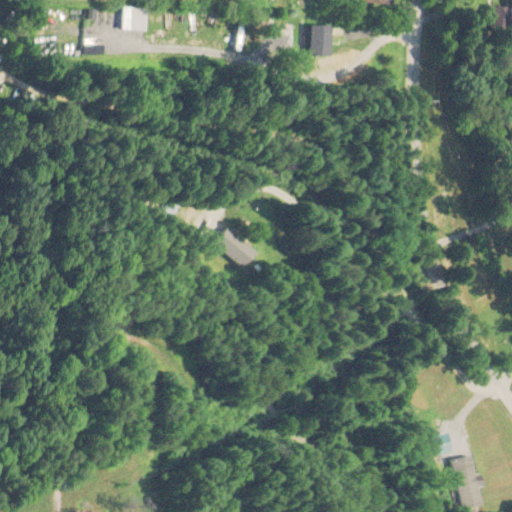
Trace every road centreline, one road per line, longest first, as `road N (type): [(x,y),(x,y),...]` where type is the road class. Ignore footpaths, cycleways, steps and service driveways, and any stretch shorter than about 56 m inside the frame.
road 1 (residential): [(416,0),(409,114),(425,249),(441,296),(511,408)]
road 2 (residential): [(391,511),(313,443),(284,431),(247,355),(220,322),(177,311),(127,325)]
